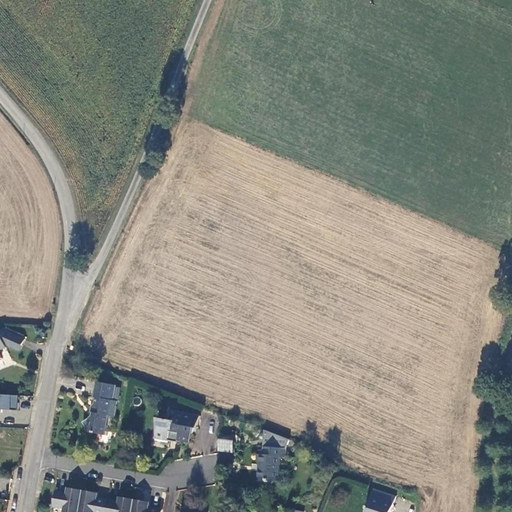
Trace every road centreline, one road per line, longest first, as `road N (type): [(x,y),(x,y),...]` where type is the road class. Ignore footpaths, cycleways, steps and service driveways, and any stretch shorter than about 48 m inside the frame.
road 1 (unclassified): [(65,305),(91,281),(204,0)]
road 2 (unclassified): [(0,99),(55,170),(71,215),(65,305)]
road 3 (residential): [(35,457),(171,483),(204,470)]
road 4 (residential): [(65,305),(35,457)]
